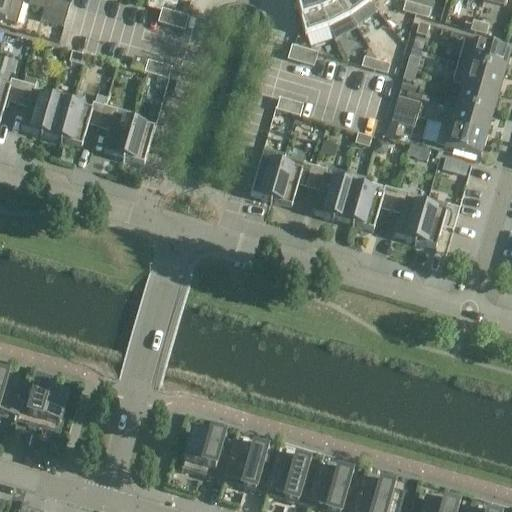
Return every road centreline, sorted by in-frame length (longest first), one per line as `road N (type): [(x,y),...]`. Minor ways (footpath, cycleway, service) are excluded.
road 1 (unclassified): [(104,502),(183,228)]
road 2 (tertiary): [(467,310),(221,239)]
road 3 (residential): [(221,239),(276,46)]
road 4 (residential): [(143,216),(198,24)]
road 5 (residential): [(467,310),(511,156)]
road 6 (tertiary): [(143,216),(0,175)]
